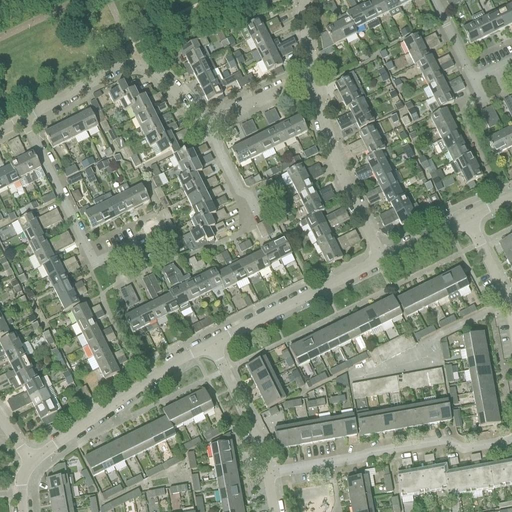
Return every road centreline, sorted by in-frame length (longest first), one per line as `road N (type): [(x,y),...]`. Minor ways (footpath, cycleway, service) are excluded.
road 1 (residential): [(269,478),(442,441),(457,448),(511,438)]
road 2 (residential): [(144,270),(130,245),(94,264),(23,118)]
road 3 (residential): [(23,118),(137,64),(154,70),(205,125)]
road 4 (tertiary): [(32,462),(212,342)]
road 5 (residential): [(380,260),(331,149),(310,76)]
road 6 (tertiary): [(212,342),(380,260)]
road 7 (residential): [(269,478),(262,443),(212,342)]
